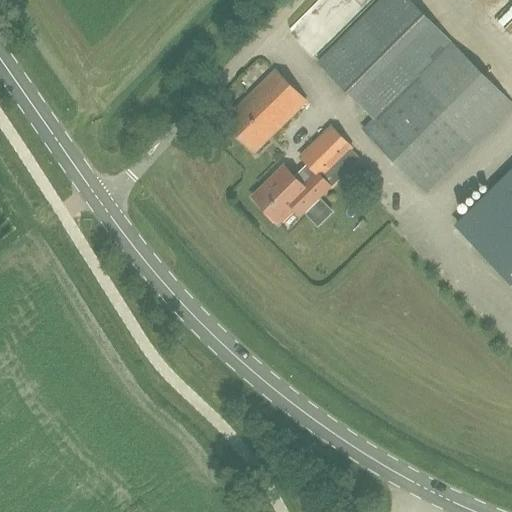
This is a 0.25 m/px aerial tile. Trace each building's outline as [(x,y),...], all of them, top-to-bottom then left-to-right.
[(511,103),(408,0),(382,0),(319,63),(375,119),(364,130),(425,192),(511,105),(511,103)] [(511,0),(491,0),(500,11),(511,1),(511,0)] [(255,152),(307,101),(276,70),(224,121),(255,152)] [(278,223),(293,208),(300,215),(331,186),(323,177),(353,148),(332,127),(301,157),(308,164),(295,177),(285,166),(253,197),(278,223)] [(511,173),(458,227),(511,281),(511,173)]
